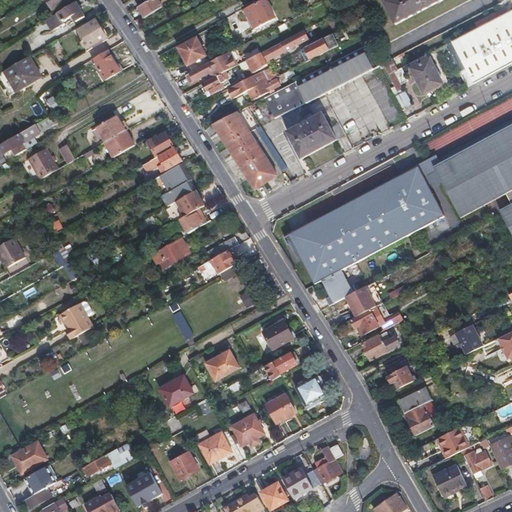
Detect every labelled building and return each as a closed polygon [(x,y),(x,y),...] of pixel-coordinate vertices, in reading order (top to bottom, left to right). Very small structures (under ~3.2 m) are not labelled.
[(150,0),(138,8),(145,19),(163,8),(160,4),(166,0),(150,0)] [(386,0),(384,1),(397,26),(445,0),(386,0)] [(77,1),(46,20),(52,30),(65,23),(64,21),(73,16),(76,21),(85,15),(77,1)] [(276,18),(265,1),(246,11),(255,29),(276,18)] [(488,24),(504,15),(502,10),(485,19),(488,24)] [(467,88),(511,63),(511,11),(504,15),(488,24),(446,46),(467,88)] [(96,20),(78,31),(88,48),(107,37),(96,20)] [(265,52),(262,53),(268,65),(271,63),(269,60),(276,57),(277,60),(280,58),(278,56),(302,44),(301,42),(307,40),(303,33),(283,42),(281,43),(282,45),(266,53),(265,52)] [(338,46),(332,35),(301,52),(307,63),(335,48),(338,46)] [(206,56),(196,39),(178,48),(188,66),(206,56)] [(57,40),(53,43),(46,46),(50,52),(60,45),(57,40)] [(294,83),(306,104),(379,66),(368,45),(319,71),(294,83)] [(121,72),(109,51),(94,60),(106,81),(121,72)] [(208,74),(211,80),(238,66),(230,51),(185,76),(189,84),(208,74)] [(260,54),(247,61),(253,74),(263,69),(262,68),(268,65),(262,53),(260,54)] [(419,60),(433,89),(443,84),(431,60),(429,60),(427,56),(419,60)] [(32,64),(28,57),(3,71),(9,80),(10,79),(17,91),(37,79),(29,66),(32,64)] [(399,70),(393,59),(384,63),(390,75),(395,72),(399,70)] [(423,94),(433,89),(419,60),(410,64),(413,69),(411,70),(423,94)] [(403,68),(399,70),(395,72),(402,86),(409,82),(403,68)] [(296,73),(294,69),(285,74),(286,76),(287,78),(296,73)] [(264,71),(230,89),(235,98),(250,90),(256,88),(260,97),(271,91),(272,92),(276,90),(275,88),(282,86),(278,79),(270,83),(269,82),(264,72),(264,71)] [(202,86),(210,97),(228,87),(222,76),(202,86)] [(276,120),(306,104),(294,83),(265,99),(276,120)] [(256,88),(250,90),(254,100),(260,97),(256,88)] [(397,95),(404,108),(413,103),(406,90),(397,95)] [(46,99),(51,110),(60,106),(55,95),(46,99)] [(229,117),(213,125),(255,190),(277,177),(237,113),(229,117)] [(339,139),(324,113),(288,132),(303,158),(339,139)] [(53,122),(51,116),(36,125),(39,130),(53,122)] [(106,142),(124,131),(116,118),(97,128),(106,142)] [(511,119),(432,163),(435,168),(511,124),(511,119)] [(511,124),(435,168),(462,218),(507,193),(511,204),(499,211),(511,234),(511,124)] [(39,130),(36,125),(0,145),(0,149),(4,156),(13,152),(16,156),(37,144),(34,139),(41,134),(39,130)] [(282,170),(283,172),(287,170),(261,127),(260,128),(257,129),(282,170)] [(104,143),(112,158),(135,144),(126,130),(124,131),(106,142),(104,143)] [(173,148),(165,134),(149,142),(157,156),(173,148)] [(69,163),(76,159),(68,145),(61,149),(69,163)] [(28,160),(39,180),(57,169),(53,161),(55,160),(53,156),(50,157),(46,149),(28,160)] [(174,149),(159,157),(163,164),(158,167),(160,171),(165,169),(166,170),(181,161),(174,149)] [(13,152),(4,156),(7,161),(16,156),(13,152)] [(163,164),(159,157),(147,165),(150,171),(158,167),(163,164)] [(181,164),(153,180),(168,207),(174,203),(196,191),(181,164)] [(297,232),(323,281),(341,272),(444,217),(418,168),(411,171),(297,232)] [(196,191),(174,203),(182,218),(201,207),(204,205),(196,191)] [(223,198),(211,204),(216,215),(229,208),(223,198)] [(201,207),(182,218),(180,219),(188,234),(209,222),(201,207)] [(155,222),(151,216),(137,224),(141,231),(155,222)] [(57,232),(64,229),(61,220),(53,223),(57,232)] [(191,243),(187,234),(157,251),(163,262),(166,261),(169,266),(196,251),(193,247),(191,243)] [(7,268),(11,276),(31,265),(16,238),(0,246),(0,255),(0,256),(2,255),(9,266),(7,268)] [(53,253),(62,267),(68,263),(59,250),(53,253)] [(211,260),(219,274),(235,265),(236,264),(228,250),(211,260)] [(2,255),(0,256),(7,268),(9,266),(2,255)] [(61,280),(64,285),(78,277),(69,262),(68,263),(62,267),(46,275),(49,280),(66,271),(69,276),(61,280)] [(235,265),(219,274),(220,277),(224,282),(240,273),(238,268),(235,265)] [(341,272),(323,281),(331,296),(325,299),(328,306),(344,298),(346,297),(353,293),(341,272)] [(101,283),(96,286),(105,302),(111,299),(101,283)] [(398,295),(406,291),(403,286),(395,290),(398,295)] [(353,293),(346,297),(357,317),(372,309),(375,307),(364,287),(353,293)] [(241,297),(248,308),(259,301),(252,290),(241,297)] [(70,328),(75,337),(96,325),(83,302),(62,314),(67,323),(69,322),(72,327),(70,328)] [(176,302),(169,306),(173,313),(180,309),(176,302)] [(361,336),(364,335),(382,325),(384,330),(402,321),(397,313),(389,317),(382,304),(375,307),(372,309),(357,317),(354,318),(349,321),(354,329),(356,328),(361,336)] [(182,311),(174,315),(187,340),(195,336),(182,311)] [(285,322),(264,333),(273,351),(295,339),(285,322)] [(449,337),(460,358),(461,357),(478,349),(467,328),(449,337)] [(87,343),(96,338),(91,329),(82,334),(87,343)] [(511,356),(511,332),(496,340),(506,360),(511,356)] [(386,333),(362,344),(370,361),(399,346),(395,338),(390,340),(386,333)] [(231,352),(207,365),(216,383),(240,370),(231,352)] [(292,352),(266,367),(272,377),(281,373),(298,364),(300,360),(298,356),(295,358),(292,352)] [(390,383),(394,391),(412,382),(404,365),(384,375),(384,376),(384,377),(386,382),(388,381),(389,383),(390,383)] [(185,377),(162,391),(172,408),(195,395),(185,377)] [(319,377),(298,388),(308,406),(328,395),(319,377)] [(229,386),(232,393),(243,389),(239,381),(229,386)] [(397,403),(415,436),(434,427),(432,424),(435,423),(431,415),(436,413),(429,400),(431,399),(425,387),(397,403)] [(287,394),(265,406),(276,424),(297,412),(287,394)] [(255,415),(234,427),(244,445),(251,442),(253,447),(261,442),(258,438),(266,434),(255,415)] [(469,448),(464,438),(459,429),(441,438),(446,447),(442,448),(447,458),(461,451),(469,448)] [(222,433),(200,445),(211,464),(232,452),(222,433)] [(472,446),(480,442),(475,433),(464,438),(469,448),(472,446)] [(502,440),(492,445),(502,468),(511,463),(511,441),(511,438),(503,442),(502,440)] [(490,446),(487,439),(481,442),(484,448),(490,446)] [(40,442),(14,456),(24,473),(49,459),(40,442)] [(112,463),(115,469),(125,463),(134,458),(127,444),(118,449),(121,454),(120,454),(110,460),(112,463)] [(321,483),(342,471),(335,459),(329,448),(328,444),(321,448),(326,456),(314,462),(317,467),(313,470),(313,471),(321,483)] [(337,444),(329,448),(335,459),(343,454),(337,444)] [(476,456),(472,446),(469,448),(461,451),(466,461),(476,456)] [(118,449),(108,455),(110,460),(120,454),(121,454),(118,449)] [(200,470),(190,452),(172,462),(181,480),(200,470)] [(440,452),(424,458),(427,467),(443,461),(440,452)] [(485,452),(476,456),(466,461),(472,474),(491,465),(485,452)] [(111,464),(112,463),(110,460),(108,455),(85,467),(89,476),(111,464)] [(49,466),(27,478),(35,494),(48,487),(55,483),(58,482),(49,466)] [(301,466),(282,477),(294,500),(313,488),(306,475),(301,466)] [(433,477),(443,497),(464,488),(454,467),(433,477)] [(152,472),(151,470),(135,478),(137,481),(128,486),(139,507),(145,504),(149,502),(164,493),(152,472)] [(313,471),(306,475),(313,488),(321,483),(313,471)] [(288,501),(278,482),(261,492),(271,511),(288,501)] [(493,497),(487,485),(479,488),(485,501),(493,497)] [(35,494),(26,500),(31,509),(53,497),(50,490),(48,487),(35,494)] [(257,511),(264,509),(255,492),(249,496),(248,494),(221,508),(223,511),(257,511)] [(117,511),(122,509),(113,493),(104,499),(102,496),(86,505),(89,511),(110,511),(111,511),(117,511)] [(398,494),(375,509),(376,511),(403,511),(408,509),(398,494)] [(64,497),(43,509),(44,511),(60,511),(69,506),(64,497)]
